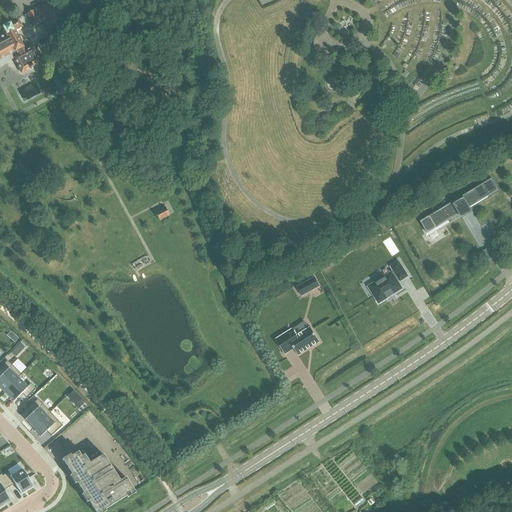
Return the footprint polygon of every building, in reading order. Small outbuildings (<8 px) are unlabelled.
[(52,26),(60,22),(49,2),(34,10),(27,14),(34,26),(41,22),(48,18),(52,26)] [(26,52),(23,47),(14,31),(22,26),(18,19),(2,27),(6,34),(0,37),(0,59),(13,52),(16,57),(13,59),(21,76),(29,72),(29,73),(33,71),(32,69),(42,64),(33,48),(26,52)] [(492,179),(420,222),(427,233),(448,221),(459,214),(462,219),(473,212),(470,207),(493,194),(499,190),(492,179)] [(160,220),(169,215),(165,207),(155,212),(160,220)] [(402,289),(398,282),(399,281),(400,282),(408,277),(399,261),(390,267),(393,271),(384,277),(382,275),(375,280),(376,282),(368,287),(379,303),(387,298),(388,299),(389,298),(389,297),(392,295),(393,296),(394,295),(394,294),(402,289)] [(313,278),(296,287),(296,288),(301,296),(318,287),(313,278)] [(307,350),(319,343),(320,343),(316,335),(310,327),(310,328),(309,328),(304,332),(297,336),(295,333),(293,329),(292,329),(276,339),(275,339),(280,347),(285,355),(286,355),(286,354),(290,352),(294,349),(296,352),(299,356),(299,355),(307,350)] [(14,349),(11,353),(15,357),(19,354),(14,349)] [(0,388),(4,392),(17,379),(18,378),(21,375),(21,374),(15,368),(7,361),(0,367),(0,388)] [(18,378),(4,392),(13,401),(13,402),(17,398),(22,394),(24,396),(26,398),(31,393),(36,389),(33,386),(31,384),(27,387),(21,381),(18,378)] [(73,391),(69,395),(75,401),(78,397),(73,392),(73,391)] [(25,420),(26,420),(27,421),(33,428),(50,412),(46,408),(38,399),(28,408),(30,411),(32,413),(25,420)] [(50,412),(33,428),(36,431),(40,436),(41,436),(40,436),(41,437),(47,431),(51,436),(57,431),(62,426),(58,420),(50,412)] [(65,413),(59,416),(63,423),(69,419),(65,413)] [(12,445),(3,448),(6,455),(14,452),(12,445)] [(112,469),(103,455),(96,459),(89,463),(84,455),(81,457),(78,452),(73,455),(63,462),(71,474),(84,495),(94,511),(102,511),(116,503),(134,492),(125,478),(120,481),(112,469)] [(2,474),(1,474),(10,487),(15,484),(16,486),(21,494),(22,494),(21,493),(32,487),(33,487),(26,475),(22,469),(21,469),(22,470),(11,476),(8,472),(3,476),(2,475),(2,474)] [(0,507),(3,505),(10,501),(11,501),(6,493),(4,491),(10,487),(1,474),(0,475),(0,507)]
